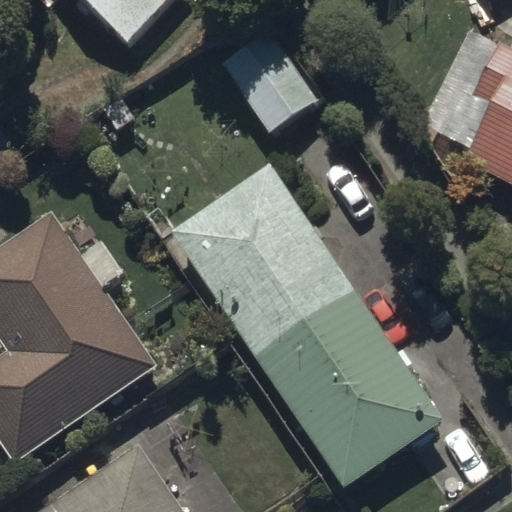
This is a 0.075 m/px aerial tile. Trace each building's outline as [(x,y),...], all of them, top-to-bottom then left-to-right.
[(79,0),(130,48),(175,0),(79,0)] [(275,33),(224,66),(271,139),(323,105),(275,33)] [(511,52),(494,43),(462,104),(477,112),(459,146),(478,157),(472,168),(511,189),(511,52)] [(446,428),(273,170),(173,237),(346,495),(446,428)] [(58,219),(0,256),(0,356),(10,350),(14,356),(0,364),(0,444),(15,467),(161,372),(107,290),(126,278),(105,247),(85,260),(58,219)] [(184,511),(145,452),(54,511),(184,511)]
